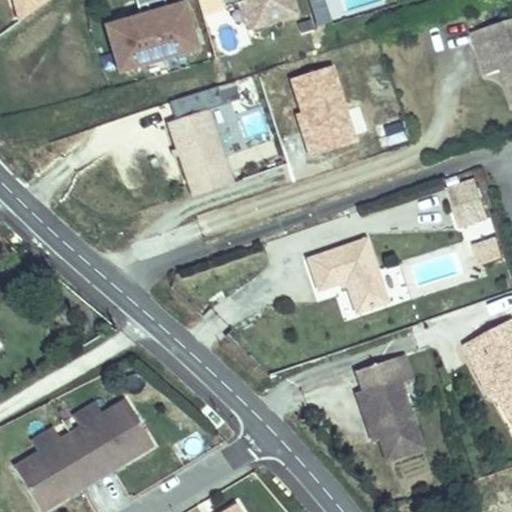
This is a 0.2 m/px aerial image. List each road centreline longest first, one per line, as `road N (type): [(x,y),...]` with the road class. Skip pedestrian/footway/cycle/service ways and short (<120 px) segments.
road 1 (tertiary): [(0,167),(282,425)]
road 2 (residential): [(282,425),(140,511)]
